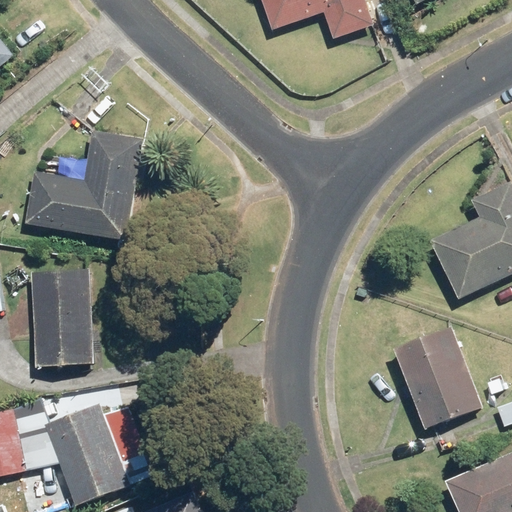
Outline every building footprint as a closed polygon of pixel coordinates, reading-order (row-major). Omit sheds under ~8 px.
[(337,11),(345,37),(385,24),(377,0),(277,0),(288,28),(337,11)] [(0,70),(22,53),(0,25),(0,70)] [(145,217),(154,136),(102,130),(96,182),(46,173),(37,223),(139,240),(143,217),(145,217)] [(468,298),(511,280),(511,175),(482,188),(493,214),(442,235),(468,298)] [(43,273),(46,360),(103,358),(100,271),(43,273)] [(411,351),(432,427),(489,411),(468,335),(411,351)] [(0,475),(68,463),(82,500),(141,478),(111,399),(82,411),(78,390),(0,403),(0,475)] [(511,511),(511,452),(454,477),(469,511),(511,511)] [(204,511),(195,491),(149,511),(204,511)]
